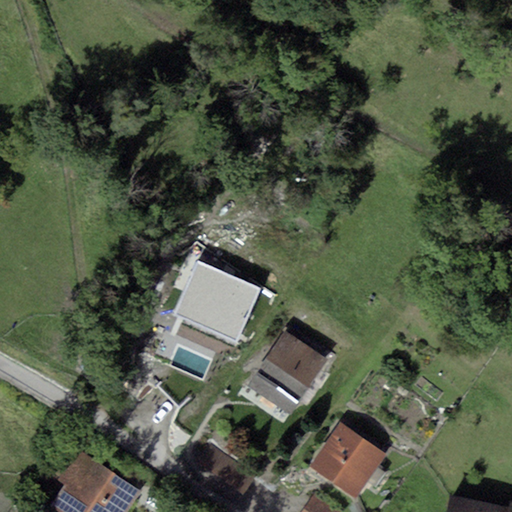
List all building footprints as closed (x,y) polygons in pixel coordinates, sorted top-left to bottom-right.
[(329,359),(285,330),(247,387),(290,416),(329,359)] [(340,423),(310,467),(356,500),(387,456),(340,423)] [(211,443),(197,462),(220,479),(233,460),(211,443)] [(127,511),(142,491),(78,449),(58,480),(66,485),(51,508),(57,511),(127,511)] [(233,460),(220,479),(243,495),(256,475),(233,460)] [(338,511),(313,495),(301,511),(338,511)] [(509,508),(449,495),(445,511),(511,511),(511,502),(509,508)]
